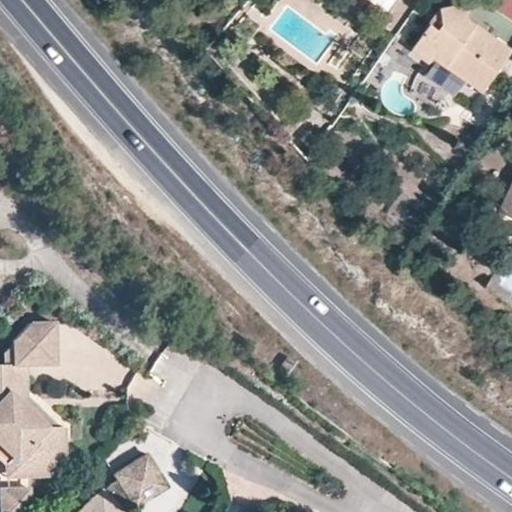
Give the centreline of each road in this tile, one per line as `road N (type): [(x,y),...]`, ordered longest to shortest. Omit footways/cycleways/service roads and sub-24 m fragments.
road 1 (primary): [(26,0),(217,220),(347,346),(511,477)]
road 2 (residential): [(289,426),(231,397),(210,408),(210,437),(344,511)]
road 3 (residential): [(386,511),(289,426)]
